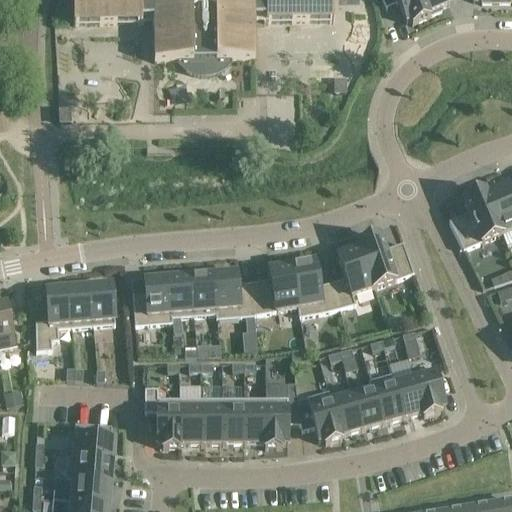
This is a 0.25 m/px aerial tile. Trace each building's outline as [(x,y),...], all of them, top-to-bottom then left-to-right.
[(73,0),(74,29),(142,28),(144,28),(144,27),(142,27),(142,24),(154,23),(154,27),(152,27),(152,28),(154,28),(154,66),(179,65),(179,69),(185,75),(193,79),(201,81),(209,81),(217,79),(224,74),(231,69),(231,65),(255,64),(254,26),(256,26),(256,25),(254,25),(254,21),(266,22),(266,25),(264,25),(264,26),(266,26),(266,27),(334,26),(333,0),(73,0)] [(420,0),(380,0),(386,12),(398,7),(406,27),(411,25),(412,29),(430,21),(429,20),(420,0)] [(420,0),(429,20),(442,15),(440,12),(449,9),(445,0),(420,0)] [(511,201),(507,190),(500,193),(499,190),(485,196),(503,239),(511,234),(511,201)] [(463,256),(503,239),(485,196),(484,195),(480,197),(479,195),(467,201),(467,203),(463,205),(468,217),(449,226),(463,256)] [(414,280),(403,249),(385,255),(380,241),(375,243),(374,241),(362,246),(362,248),(358,249),(374,294),(414,280)] [(345,285),(333,288),(340,314),(355,309),(352,301),(374,294),(358,249),(358,250),(343,255),(344,258),(337,261),(345,285)] [(292,267),(290,268),(298,315),(300,322),(301,322),(324,318),(340,314),(333,288),(319,291),(315,267),(307,268),(306,265),(292,267)] [(270,285),(251,288),(254,322),(255,322),(255,321),(276,317),(276,319),(298,315),(290,268),(275,270),(276,273),(269,275),(270,285)] [(237,278),(214,280),(217,325),(246,323),(254,322),(251,288),(238,289),(237,278)] [(213,280),(190,282),(194,322),(217,320),(213,280)] [(190,282),(168,283),(171,324),(180,323),(194,322),(190,282)] [(171,324),(168,283),(144,285),(145,297),(132,298),(135,332),(171,329),(171,324)] [(115,330),(112,290),(90,292),(93,332),(115,330)] [(511,291),(496,297),(499,306),(511,301),(511,291)] [(90,292),(68,293),(72,334),(93,332),(90,292)] [(72,334),(68,293),(46,295),(48,326),(36,327),(36,357),(52,356),(51,347),(59,346),(58,335),(72,334)] [(7,303),(0,304),(0,354),(17,351),(7,303)] [(254,322),(246,323),(247,337),(255,337),(254,322)] [(414,337),(402,340),(404,348),(416,345),(414,337)] [(393,343),(381,346),(383,354),(395,350),(393,343)] [(381,346),(370,349),(372,357),(383,354),(381,346)] [(351,354),(339,357),(342,365),(353,362),(351,354)] [(196,355),(184,355),(185,363),(197,363),(196,355)] [(208,355),(196,355),(197,363),(209,363),(208,355)] [(339,357),(328,360),(330,368),(342,365),(339,357)] [(303,358),(291,360),(292,367),(304,366),(303,358)] [(179,369),(167,369),(167,377),(179,377),(179,369)] [(201,369),(189,369),(189,377),(201,377),(201,369)] [(213,369),(201,369),(201,377),(213,377),(213,369)] [(244,369),(232,369),(232,377),(244,377),(244,369)] [(256,377),(256,369),(244,369),(244,377),(256,377)] [(75,374),(67,374),(66,386),(74,386),(75,374)] [(83,375),(75,374),(74,386),(82,387),(83,375)] [(105,376),(97,376),(96,388),(104,388),(105,376)] [(436,376),(413,381),(423,418),(424,422),(440,417),(440,416),(446,415),(436,376)] [(393,382),(391,382),(402,424),(423,418),(413,381),(394,386),(393,382)] [(372,392),(371,392),(382,430),(402,424),(391,382),(370,387),(372,392)] [(371,392),(350,397),(361,435),(382,430),(371,392)] [(158,393),(144,393),(144,418),(156,418),(157,449),(163,449),(163,453),(179,453),(179,403),(158,403),(158,393)] [(21,396),(5,399),(7,412),(23,409),(21,396)] [(350,397),(329,402),(340,441),(341,441),(361,435),(350,397)] [(328,398),(307,403),(318,447),(324,446),(325,449),(341,445),(328,398)] [(200,403),(179,403),(179,453),(180,453),(180,449),(200,449),(200,403)] [(222,403),(200,403),(200,449),(222,449),(222,403)] [(244,403),(222,403),(222,449),(244,449),(244,403)] [(265,403),(244,403),(244,449),(265,449),(265,453),(265,403)] [(288,403),(265,403),(265,453),(282,453),(282,449),(288,449),(288,403)] [(72,463),(112,466),(114,444),(110,443),(111,432),(74,430),(74,440),(72,463)] [(43,449),(35,448),(34,460),(42,460),(43,449)] [(42,460),(34,460),(34,472),(42,472),(42,460)] [(70,484),(111,488),(112,466),(72,463),(67,462),(65,484),(70,484)] [(0,494),(10,495),(10,483),(0,482),(0,494)] [(70,484),(68,506),(109,509),(111,488),(70,484)]
